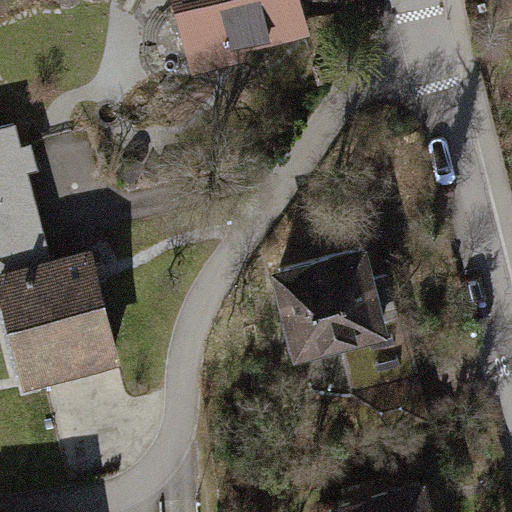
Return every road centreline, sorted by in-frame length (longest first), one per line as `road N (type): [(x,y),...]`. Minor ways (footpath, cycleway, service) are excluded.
road 1 (residential): [(11,509),(97,499),(151,476),(176,435),(189,328),(217,273),(347,99),(432,50)]
road 2 (residential): [(432,50),(511,363)]
